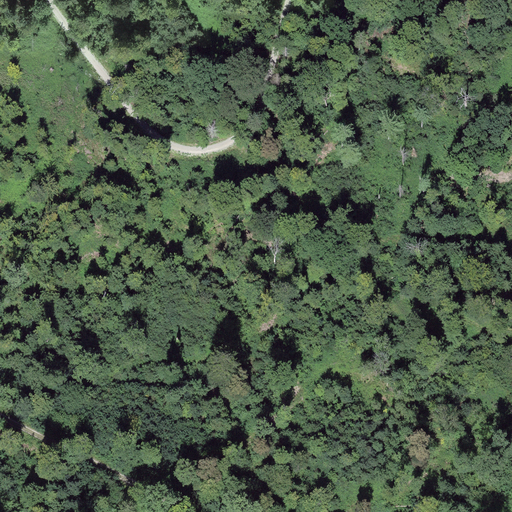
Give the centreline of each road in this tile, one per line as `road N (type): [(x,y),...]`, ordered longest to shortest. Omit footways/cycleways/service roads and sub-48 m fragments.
road 1 (track): [(46,0),(175,150),(210,149),(244,135),(264,106),(290,0)]
road 2 (track): [(0,415),(187,511)]
